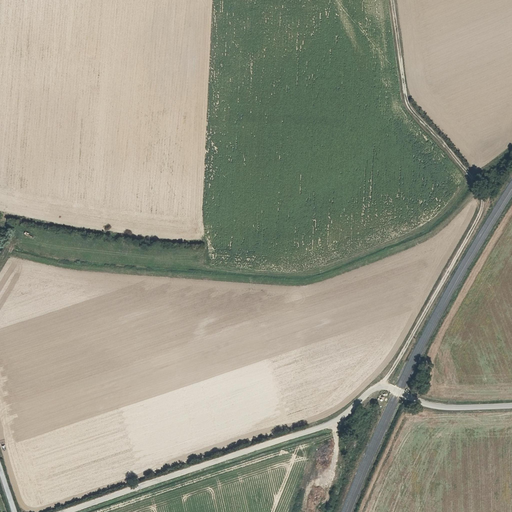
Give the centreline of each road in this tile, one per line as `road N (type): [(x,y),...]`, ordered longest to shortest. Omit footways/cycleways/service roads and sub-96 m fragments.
road 1 (unclassified): [(511,406),(427,406),(381,386),(336,421),(64,511)]
road 2 (track): [(394,0),(411,106),(476,178),(485,201),(381,386)]
